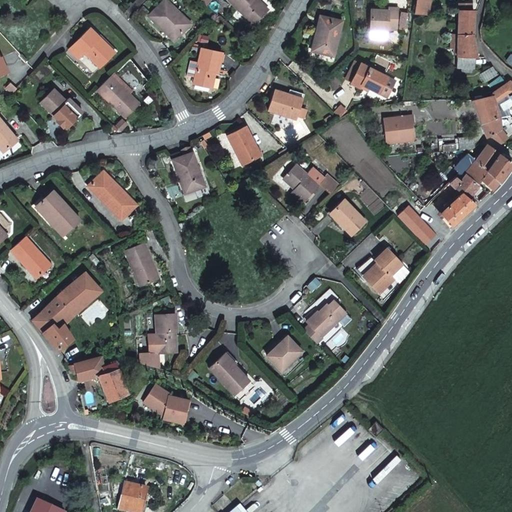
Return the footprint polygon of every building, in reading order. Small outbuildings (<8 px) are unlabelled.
[(189,25),(177,13),(178,12),(165,0),(149,16),(174,40),(189,25)] [(229,0),(229,1),(253,25),(266,11),(255,0),(229,0)] [(416,0),(415,14),(427,15),(429,0),(416,0)] [(388,10),(381,10),(371,10),(370,38),(386,38),(387,31),(398,31),(399,8),(388,7),(388,10)] [(458,11),(458,17),(457,34),(473,34),(473,27),(473,11),(458,11)] [(408,13),(402,12),(399,29),(405,30),(408,13)] [(320,17),(316,36),(319,37),(315,52),(333,56),(341,22),(320,17)] [(99,42),(101,40),(89,29),(68,50),(79,60),(84,54),(99,69),(112,55),(99,42)] [(473,34),(457,34),(457,55),(457,68),(474,69),(474,57),(477,57),(473,35),(473,34)] [(114,53),(101,40),(99,42),(112,55),(114,53)] [(214,72),(218,73),(222,53),(201,48),(193,84),(211,88),(214,72)] [(147,81),(126,60),(115,71),(136,92),(147,81)] [(352,82),(361,64),(355,61),(346,79),(352,82)] [(362,84),(369,88),(380,93),(388,97),(396,81),(361,63),(361,64),(352,82),(351,83),(360,88),(362,84)] [(118,79),(112,74),(110,76),(96,90),(125,118),(139,104),(126,92),(124,95),(113,84),(116,81),(118,79)] [(500,76),(493,81),(496,85),(503,81),(500,76)] [(126,92),(116,81),(113,84),(124,95),(126,92)] [(489,136),(499,143),(506,138),(501,131),(499,116),(495,104),(511,92),(511,83),(508,81),(490,92),(492,97),(472,100),(486,137),(489,136)] [(10,93),(15,88),(9,82),(4,87),(10,93)] [(39,103),(53,116),(56,113),(68,126),(82,112),(68,98),(65,101),(53,90),(39,103)] [(294,97),(303,99),(304,95),(290,91),(288,96),(294,98),(294,97)] [(296,119),(303,99),(294,97),(294,98),(288,96),(274,92),(268,110),(296,119)] [(346,111),(339,105),(334,110),(340,117),(346,111)] [(56,113),(53,116),(65,128),(68,126),(56,113)] [(413,114),(383,118),(386,143),(414,140),(412,123),(414,123),(413,114)] [(0,146),(4,151),(17,140),(0,119),(0,146)] [(122,120),(115,126),(120,131),(127,125),(122,120)] [(234,151),(235,151),(243,165),(260,156),(245,127),(227,136),(234,151)] [(474,148),(473,136),(458,137),(459,150),(474,148)] [(511,162),(486,146),(474,160),(475,161),(490,175),(498,182),(511,162)] [(281,157),(289,151),(286,148),(278,153),(281,157)] [(180,180),(185,194),(204,187),(192,154),(172,161),(180,180)] [(491,190),(498,182),(490,175),(475,161),(474,160),(467,154),(453,169),(450,166),(443,174),(449,179),(453,175),(455,176),(459,179),(464,173),(477,184),(480,180),(491,190)] [(319,185),(324,179),(312,168),(306,175),(295,165),(283,178),(295,189),(292,192),(303,203),(319,185)] [(102,172),(88,186),(121,220),(135,207),(130,201),(130,200),(119,188),(118,189),(102,172)] [(439,213),(452,226),(475,203),(468,197),(478,185),(477,184),(464,173),(459,179),(455,176),(448,183),(461,194),(439,213)] [(330,194),(338,186),(327,176),(324,179),(319,185),(330,194)] [(368,187),(362,181),(360,183),(366,189),(368,187)] [(52,191),(37,206),(56,226),(64,235),(80,221),(52,191)] [(424,207),(414,198),(405,209),(415,217),(424,207)] [(340,223),(339,224),(351,235),(365,221),(344,199),(331,212),(340,223)] [(56,226),(37,206),(34,209),(53,229),(56,226)] [(26,237),(11,250),(17,257),(18,256),(31,271),(30,272),(37,279),(52,266),(26,237)] [(143,243),(125,251),(140,286),(157,279),(148,259),(150,258),(143,243)] [(395,279),(391,276),(393,274),(401,283),(410,272),(403,264),(388,248),(376,260),(378,263),(365,277),(380,293),(395,279)] [(365,277),(378,263),(376,260),(373,257),(372,257),(358,268),(358,269),(365,277)] [(84,273),(31,320),(43,333),(59,351),(72,339),(63,324),(101,291),(84,273)] [(304,331),(317,344),(323,338),(322,337),(332,327),(337,332),(345,324),(340,319),(346,313),(334,301),(329,306),(321,314),(319,312),(318,311),(307,322),(310,325),(304,331)] [(327,305),(319,312),(321,314),(329,306),(327,305)] [(144,355),(144,364),(159,367),(158,354),(175,352),(174,332),(176,332),(175,314),(155,315),(156,335),(153,336),(148,339),(154,354),(144,355)] [(282,371),(302,352),(288,337),(267,355),(282,371)] [(234,366),(235,366),(238,363),(228,352),(224,356),(234,366)] [(103,366),(102,360),(101,355),(68,365),(74,375),(76,374),(78,381),(97,376),(104,373),(103,366)] [(250,381),(235,366),(234,366),(224,356),(210,370),(235,396),(250,381)] [(104,366),(103,366),(104,373),(97,376),(107,400),(125,392),(113,362),(104,366)] [(168,393),(154,383),(142,402),(162,415),(162,418),(182,423),(188,400),(168,395),(168,393)] [(84,414),(90,413),(91,413),(88,399),(81,400),(84,414)] [(375,437),(383,429),(375,421),(368,428),(375,437)] [(117,509),(128,511),(140,511),(146,490),(115,482),(113,488),(122,490),(117,509)] [(63,511),(36,499),(29,511),(63,511)]
